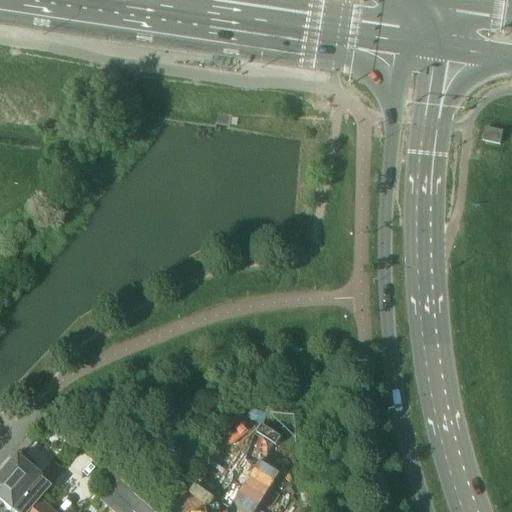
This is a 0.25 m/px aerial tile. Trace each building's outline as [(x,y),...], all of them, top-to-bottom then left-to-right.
[(204,62),(203,69),(228,73),(229,66),(204,62)] [(485,128),(482,141),(500,145),(503,132),(485,128)] [(7,511),(36,478),(13,458),(0,473),(0,504),(0,505),(7,511)] [(36,478),(7,511),(8,511),(49,511),(46,509),(57,496),(36,478)] [(149,511),(118,483),(98,504),(106,511),(149,511)]
